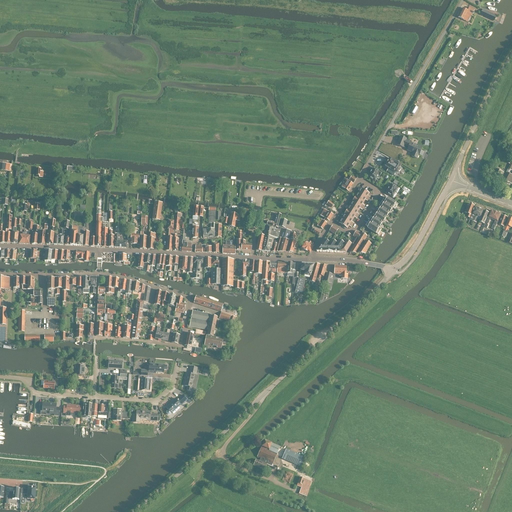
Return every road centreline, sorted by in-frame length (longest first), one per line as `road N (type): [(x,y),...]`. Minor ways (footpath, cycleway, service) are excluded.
road 1 (unclassified): [(132,511),(393,270)]
road 2 (unclassified): [(386,131),(462,0)]
road 3 (residential): [(180,345),(95,337),(98,274)]
road 4 (residential): [(180,345),(190,297),(98,274)]
